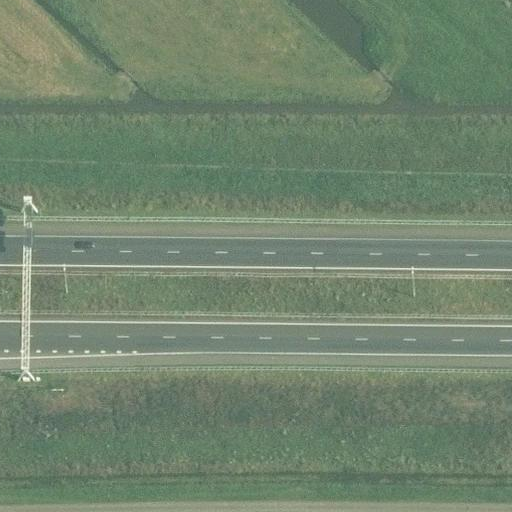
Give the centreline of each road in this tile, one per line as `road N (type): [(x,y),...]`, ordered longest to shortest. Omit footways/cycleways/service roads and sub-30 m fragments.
road 1 (unclassified): [(0,509),(236,503),(511,510)]
road 2 (motorway): [(511,256),(0,251)]
road 3 (motorway): [(0,337),(511,342)]
